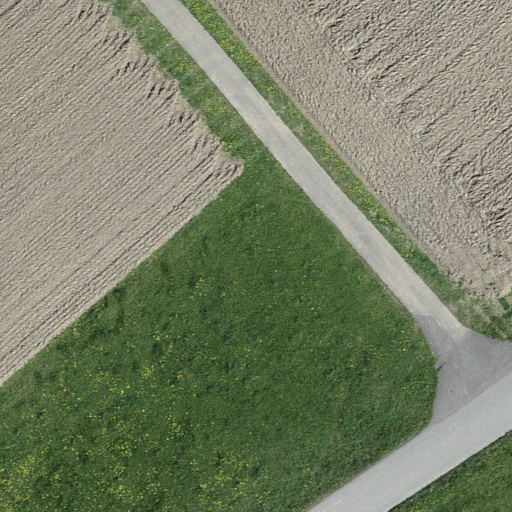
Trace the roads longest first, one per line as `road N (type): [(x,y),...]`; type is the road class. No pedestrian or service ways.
road 1 (track): [(175,0),(510,394)]
road 2 (unclassified): [(511,392),(339,511)]
